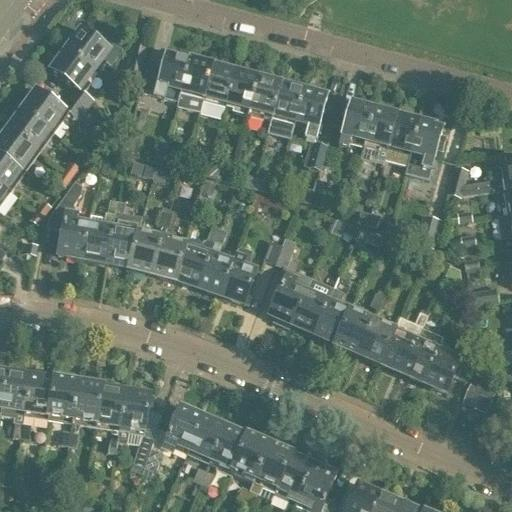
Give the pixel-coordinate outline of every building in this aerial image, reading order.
[(73,42),(71,41),(63,51),(94,74),(102,63),(110,68),(121,53),(98,36),(93,42),(81,33),(73,42)] [(126,76),(138,79),(146,50),(134,47),(126,76)] [(79,94),(94,74),(63,51),(62,53),(54,63),(57,64),(50,74),(74,92),(67,102),(85,115),(86,114),(94,104),(79,94)] [(177,105),(188,65),(165,59),(164,65),(158,64),(155,76),(145,73),(139,95),(153,99),(177,105)] [(188,65),(177,105),(176,110),(199,116),(206,88),(212,64),(202,62),(200,65),(189,62),(188,65)] [(234,74),(225,72),(226,68),(212,64),(206,88),(199,116),(222,122),(223,118),(225,110),(234,74)] [(234,74),(225,110),(223,118),(231,120),(232,115),(247,120),(249,114),(257,80),(234,74)] [(249,114),(247,120),(263,124),(263,123),(269,125),(265,137),(267,137),(280,87),(257,80),(249,114)] [(290,89),(280,87),(267,137),(289,143),(292,131),(293,132),(304,89),(292,86),(290,89)] [(293,132),(306,135),(304,142),(314,145),(327,99),(316,96),(317,93),(304,89),(293,132)] [(36,93),(29,103),(26,101),(18,112),(53,138),(68,118),(78,125),(79,122),(85,115),(67,102),(60,111),(36,93)] [(349,147),(363,150),(366,139),(373,112),(350,105),(340,140),(338,149),(348,151),(349,147)] [(39,158),(53,138),(18,112),(11,122),(14,124),(6,134),(39,158)] [(396,118),(373,112),(366,139),(363,150),(360,162),(375,166),(375,165),(382,167),(382,168),(383,169),(384,164),(387,154),(396,118)] [(86,114),(85,115),(79,122),(87,128),(93,119),(86,114)] [(407,121),(396,118),(387,154),(384,164),(407,170),(410,160),(409,160),(419,121),(408,117),(407,121)] [(433,124),(419,121),(409,160),(410,160),(423,164),(421,171),(431,174),(436,153),(442,154),(445,141),(440,139),(441,132),(435,131),(436,129),(432,128),(433,124)] [(129,133),(122,156),(134,159),(140,136),(129,133)] [(0,158),(25,177),(39,158),(6,134),(0,142),(0,158)] [(319,175),(326,149),(313,145),(306,171),(319,175)] [(164,156),(161,166),(170,169),(173,158),(164,156)] [(460,200),(501,194),(511,192),(511,157),(483,162),(486,185),(463,189),(460,200)] [(0,189),(10,197),(25,177),(0,158),(0,189)] [(105,164),(100,176),(111,181),(116,168),(105,164)] [(62,175),(70,181),(77,171),(69,166),(62,175)] [(155,172),(134,166),(131,177),(152,183),(155,172)] [(207,179),(210,168),(200,166),(197,176),(207,179)] [(210,168),(207,179),(216,181),(218,171),(210,168)] [(460,201),(460,200),(463,189),(467,174),(454,171),(447,197),(460,201)] [(165,175),(156,172),(153,184),(162,187),(165,175)] [(70,181),(62,175),(57,183),(65,189),(70,181)] [(252,191),(255,180),(246,178),(243,189),(252,191)] [(264,183),(255,180),(252,191),(261,193),(264,183)] [(328,186),(317,183),(311,206),(322,209),(328,186)] [(58,258),(81,263),(89,227),(74,225),(75,217),(68,215),(73,208),(85,192),(74,184),(62,201),(52,216),(65,218),(58,258)] [(210,198),(213,188),(204,185),(200,195),(210,198)] [(0,210),(10,197),(0,189),(0,210)] [(511,192),(501,194),(501,195),(503,195),(506,219),(511,217),(511,192)] [(115,219),(118,204),(109,203),(106,217),(115,219)] [(42,205),(35,216),(42,221),(50,210),(42,205)] [(166,230),(169,216),(160,214),(156,228),(166,230)] [(368,228),(370,217),(360,214),(358,225),(368,228)] [(457,217),(451,218),(452,226),(458,225),(471,224),(470,215),(457,217)] [(37,228),(42,221),(35,216),(30,222),(37,228)] [(176,218),(169,216),(166,230),(172,232),(176,218)] [(379,219),(370,217),(368,228),(376,230),(379,219)] [(426,219),(418,250),(432,254),(441,223),(426,219)] [(187,244),(185,249),(175,285),(175,286),(176,284),(196,292),(210,258),(214,246),(220,232),(218,231),(219,228),(214,225),(212,229),(211,229),(206,243),(201,245),(191,241),(187,244)] [(339,241),(344,228),(336,225),(330,238),(339,241)] [(389,238),(392,228),(383,225),(380,235),(389,238)] [(112,232),(89,227),(81,263),(105,267),(112,232)] [(128,273),(129,273),(138,237),(112,232),(105,267),(128,272),(128,273)] [(220,232),(214,246),(222,248),(227,234),(220,232)] [(369,235),(365,244),(377,249),(380,239),(369,235)] [(141,237),(138,237),(129,273),(152,279),(162,243),(141,237)] [(450,251),(462,249),(475,247),(473,239),(448,242),(450,251)] [(275,268),(284,272),(286,272),(286,271),(296,245),(285,241),(282,249),(275,268)] [(152,279),(175,285),(185,249),(162,243),(152,279)] [(282,249),(270,244),(263,264),(275,268),(282,249)] [(35,258),(37,249),(26,246),(25,255),(35,258)] [(231,266),(232,266),(219,300),(243,308),(244,307),(247,308),(251,296),(248,295),(257,269),(250,266),(252,254),(239,250),(239,253),(237,252),(236,255),(235,255),(231,266)] [(196,292),(219,300),(232,266),(231,266),(210,258),(196,292)] [(477,262),(464,264),(465,273),(478,272),(477,262)] [(446,276),(450,269),(440,264),(436,272),(446,276)] [(290,328),(292,329),(307,296),(306,296),(312,283),(286,271),(286,272),(284,272),(276,290),(280,292),(268,319),(274,321),(273,325),(288,332),(290,328)] [(496,293),(468,297),(470,310),(497,306),(496,293)] [(370,309),(377,313),(383,299),(375,295),(369,309),(370,309)] [(330,306),(307,296),(292,329),(315,339),(330,306)] [(334,349),(335,349),(336,347),(337,347),(351,315),(330,306),(315,339),(334,348),(334,349)] [(336,347),(335,349),(357,359),(372,325),(351,315),(337,347),(336,347)] [(415,344),(420,331),(426,318),(419,315),(414,327),(400,320),(393,334),(378,368),(379,369),(380,367),(401,376),(415,344)] [(393,334),(372,325),(357,359),(378,368),(393,334)] [(475,345),(488,343),(487,335),(474,337),(475,345)] [(488,343),(475,345),(477,354),(490,352),(488,343)] [(415,344),(401,376),(423,386),(437,353),(415,344)] [(460,363),(437,353),(423,386),(445,396),(446,396),(449,397),(454,386),(451,384),(460,363)] [(29,379),(6,375),(0,409),(0,415),(22,419),(29,379)] [(472,382),(482,387),(484,388),(487,381),(475,375),(472,382)] [(22,419),(45,423),(52,383),(29,379),(22,419)] [(54,383),(52,383),(45,423),(70,427),(77,385),(54,382),(54,383)] [(482,387),(472,382),(472,384),(471,383),(462,405),(472,409),(482,387)] [(70,427),(94,431),(101,389),(77,385),(70,427)] [(228,391),(219,387),(215,396),(224,400),(228,391)] [(495,393),(484,388),(482,387),(472,409),(485,415),(495,393)] [(103,390),(101,389),(94,431),(117,435),(124,394),(103,391),(103,390)] [(128,437),(143,439),(148,411),(152,412),(154,400),(150,399),(150,398),(124,394),(117,435),(118,435),(117,443),(118,443),(118,446),(127,447),(128,437)] [(173,452),(187,458),(204,420),(181,410),(164,451),(172,455),(173,452)] [(226,430),(204,420),(187,458),(209,467),(226,430)] [(18,442),(21,427),(15,426),(12,441),(18,442)] [(31,429),(21,427),(18,442),(29,443),(31,429)] [(209,467),(230,477),(248,438),(247,438),(246,439),(226,430),(209,467)] [(66,450),(68,435),(62,434),(60,449),(66,450)] [(68,435),(66,450),(76,451),(79,437),(68,435)] [(270,448),(248,438),(230,477),(253,486),(270,448)] [(132,467),(143,471),(149,453),(153,443),(143,439),(142,443),(141,443),(132,467)] [(116,458),(118,446),(118,443),(117,443),(110,441),(107,456),(116,458)] [(271,504),(275,496),(292,458),(270,448),(253,486),(249,494),(257,497),(271,504)] [(161,457),(149,453),(143,471),(144,471),(145,472),(156,475),(161,457)] [(293,458),(292,458),(275,496),(287,501),(285,504),(288,505),(296,509),(314,469),(292,459),(293,458)] [(320,511),(336,478),(314,469),(296,509),(304,511),(320,511)] [(192,485),(199,488),(206,474),(198,471),(192,485)] [(213,478),(206,474),(199,488),(207,491),(213,478)] [(373,511),(380,497),(358,487),(346,511),(373,511)] [(236,504),(243,507),(249,494),(242,491),(236,504)] [(257,497),(249,494),(243,507),(251,510),(257,497)] [(373,511),(399,511),(402,507),(380,497),(373,511)] [(80,511),(82,503),(70,501),(68,511),(80,511)]
